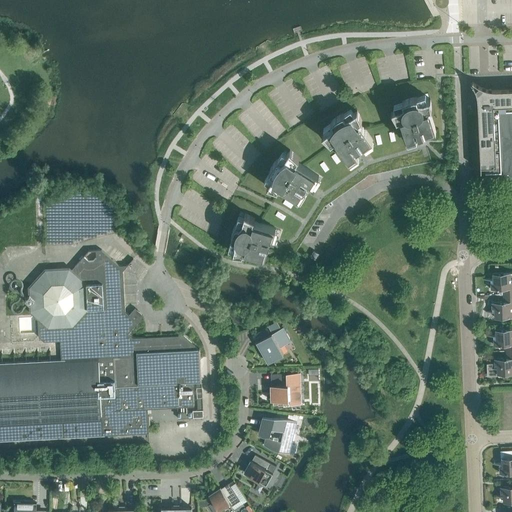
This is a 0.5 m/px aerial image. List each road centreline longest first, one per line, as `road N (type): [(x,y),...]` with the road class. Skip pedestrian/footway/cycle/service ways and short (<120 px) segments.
road 1 (residential): [(152,437),(211,431),(214,417),(206,346),(168,290),(159,255),(181,175),(213,127),(256,88),(309,61),(387,44),(511,39)]
road 2 (residential): [(0,477),(142,477),(210,464),(239,435),(239,364)]
road 3 (residential): [(469,431),(463,257)]
